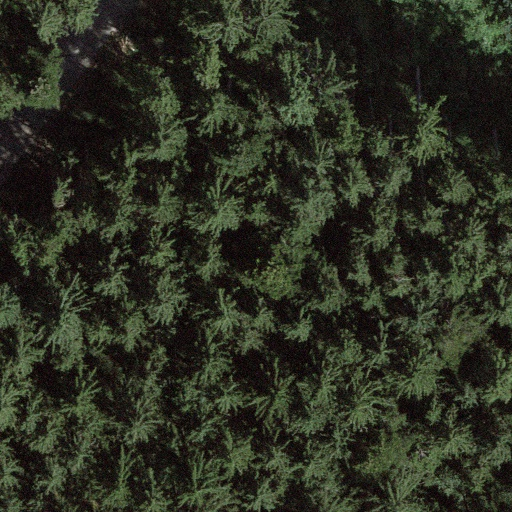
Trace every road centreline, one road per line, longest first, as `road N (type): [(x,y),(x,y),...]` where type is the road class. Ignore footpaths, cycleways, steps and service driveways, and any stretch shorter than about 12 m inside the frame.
road 1 (track): [(383,511),(456,373),(511,234)]
road 2 (track): [(0,151),(108,0)]
